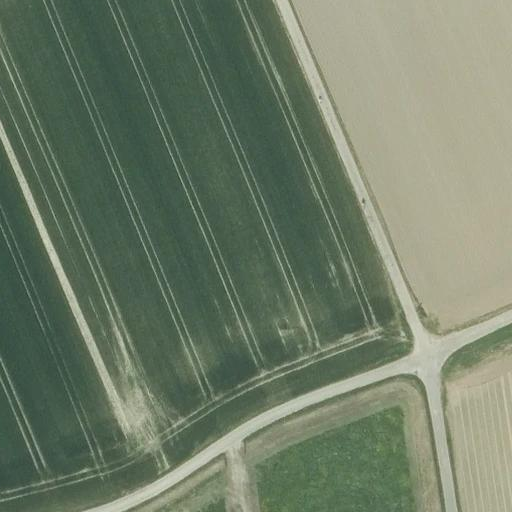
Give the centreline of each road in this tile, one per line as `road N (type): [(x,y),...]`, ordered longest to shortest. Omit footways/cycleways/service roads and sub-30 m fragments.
road 1 (track): [(278,0),(416,351)]
road 2 (track): [(93,511),(416,351)]
road 3 (track): [(416,351),(446,511)]
